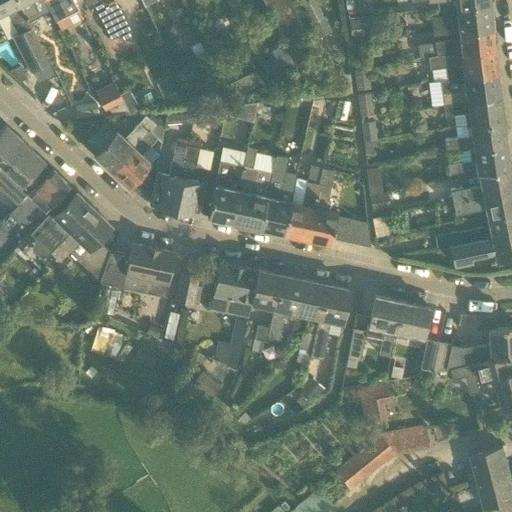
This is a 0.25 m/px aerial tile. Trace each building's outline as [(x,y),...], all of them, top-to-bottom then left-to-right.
[(27,18),(18,0),(0,0),(0,13),(7,10),(19,33),(14,36),(31,71),(49,62),(27,18)] [(18,0),(27,18),(48,7),(44,0),(18,0)] [(56,21),(57,21),(77,10),(72,0),(44,0),(48,7),(56,21)] [(101,0),(86,0),(89,4),(92,2),(112,39),(118,36),(121,38),(101,0)] [(119,7),(115,0),(101,0),(121,38),(125,40),(131,37),(131,30),(127,22),(128,17),(124,9),(119,7)] [(295,41),(293,36),(304,31),(288,0),(263,0),(288,49),(296,45),(294,42),(295,41)] [(313,26),(324,21),(313,0),(308,0),(302,3),(313,26)] [(360,0),(345,0),(348,12),(363,9),(360,0)] [(437,0),(438,8),(442,8),(489,3),(489,0),(412,0),(412,1),(419,0),(437,0)] [(458,31),(492,28),(491,17),(493,14),(492,7),(490,5),(489,3),(442,8),(443,18),(431,19),(433,33),(458,30),(458,31)] [(363,35),(364,16),(352,15),(351,35),(363,35)] [(437,55),(494,49),(493,41),(495,38),(495,31),(492,29),(492,28),(458,31),(459,38),(435,41),(436,43),(417,44),(417,46),(418,58),(422,58),(437,55)] [(441,80),(464,77),(497,73),(497,70),(499,64),(495,59),(494,49),(437,55),(422,58),(428,57),(429,70),(432,69),(433,81),(441,80)] [(368,69),(354,71),(357,91),(370,89),(368,69)] [(443,104),(500,96),(499,86),(501,80),(498,75),(497,73),(464,77),(465,89),(442,92),(443,104)] [(127,111),(120,95),(113,82),(99,89),(111,112),(127,111)] [(179,83),(160,91),(162,96),(166,106),(185,98),(179,83)] [(373,115),(370,93),(358,95),(361,116),(373,115)] [(500,96),(443,104),(445,116),(453,115),(455,127),(460,126),(460,125),(503,119),(503,117),(505,111),(502,105),(500,96)] [(79,117),(98,114),(96,102),(76,105),(79,117)] [(259,102),(244,104),(240,119),(253,122),(255,118),(259,102)] [(313,122),(332,122),(333,103),(313,102),(313,122)] [(191,125),(193,109),(183,109),(180,122),(191,125)] [(149,130),(155,124),(146,115),(124,138),(116,130),(114,132),(104,123),(88,140),(97,150),(93,154),(110,171),(147,129),(149,130)] [(161,142),(165,124),(160,119),(155,124),(149,130),(147,129),(110,171),(128,187),(151,163),(142,154),(157,138),(161,142)] [(456,151),(507,144),(505,134),(507,128),(504,122),(503,119),(460,125),(460,126),(461,137),(444,139),(446,152),(456,150),(456,151)] [(372,140),(376,139),(374,121),(361,123),(363,142),(372,140)] [(0,169),(25,143),(6,124),(0,130),(0,169)] [(190,139),(188,146),(199,148),(201,142),(190,139)] [(372,140),(363,142),(365,156),(374,155),(372,140)] [(45,162),(33,150),(25,143),(0,169),(0,189),(17,206),(49,172),(42,165),(45,162)] [(174,210),(188,146),(176,143),(169,175),(157,173),(150,205),(174,210)] [(477,173),(510,167),(508,157),(510,151),(507,146),(507,144),(456,151),(458,162),(448,164),(449,178),(477,173)] [(195,166),(199,148),(188,146),(174,210),(197,215),(204,183),(203,183),(206,169),(195,166)] [(267,196),(272,173),(252,168),(255,152),(247,150),(244,166),(231,222),(260,228),(267,196)] [(279,199),(284,177),(288,158),(276,155),(272,173),(267,196),(260,228),(283,234),(290,201),(279,199)] [(244,166),(220,160),(214,185),(207,217),(231,222),(244,166)] [(290,201),(283,234),(305,238),(321,168),(310,165),(307,181),(296,178),(290,201)] [(452,201),(511,188),(511,170),(510,170),(510,167),(477,173),(479,182),(450,189),(452,201)] [(333,170),(321,168),(305,238),(330,244),(331,238),(336,215),(337,213),(324,210),(333,170)] [(49,172),(17,206),(16,207),(4,219),(13,228),(18,222),(19,223),(38,203),(46,210),(70,186),(52,169),(49,172)] [(368,180),(370,195),(378,194),(377,179),(368,180)] [(486,215),(511,210),(511,188),(452,201),(455,212),(484,206),(486,215)] [(51,253),(93,208),(76,191),(53,215),(20,251),(37,267),(44,260),(51,253)] [(373,211),(390,208),(387,193),(370,196),(373,211)] [(110,252),(97,240),(111,225),(93,208),(51,253),(60,261),(69,252),(76,259),(77,259),(98,279),(100,282),(110,252)] [(511,210),(486,215),(488,225),(457,232),(457,231),(435,235),(438,248),(450,246),(492,237),(511,232),(511,210)] [(348,218),(336,215),(331,238),(343,240),(348,218)] [(354,243),(358,220),(348,218),(343,240),(354,243)] [(354,243),(370,246),(367,223),(358,220),(354,243)] [(511,232),(492,237),(450,246),(453,264),(472,260),(471,256),(493,251),(495,260),(511,256),(511,232)] [(110,252),(100,282),(102,283),(147,293),(150,279),(168,283),(175,252),(131,243),(128,256),(110,252)] [(210,307),(248,316),(251,303),(258,270),(219,262),(212,293),(213,293),(210,307)] [(273,308),(280,275),(258,270),(251,303),(273,308)] [(192,305),(198,277),(181,273),(175,301),(192,305)] [(296,313),(303,280),(280,275),(273,308),(269,327),(267,337),(279,340),(285,310),(296,313)] [(318,317),(325,284),(303,280),(296,313),(318,317)] [(342,323),(349,290),(325,284),(318,317),(314,335),(309,356),(322,359),(330,320),(342,323)] [(393,337),(401,301),(375,295),(367,332),(353,328),(348,357),(357,359),(360,359),(365,335),(382,338),(378,354),(388,356),(393,337)] [(422,337),(429,307),(401,301),(393,337),(406,340),(408,334),(422,337)] [(158,337),(162,329),(150,324),(146,332),(158,337)] [(257,324),(254,338),(262,340),(266,341),(267,337),(269,327),(257,324)] [(484,360),(511,357),(511,327),(489,329),(490,345),(462,347),(451,345),(451,344),(439,342),(437,347),(431,371),(432,371),(432,372),(446,369),(484,360)] [(309,356),(314,335),(301,331),(296,353),(309,356)] [(218,340),(213,359),(219,362),(237,371),(244,336),(232,333),(230,343),(218,340)] [(431,371),(437,347),(426,344),(419,374),(431,371)] [(477,372),(483,390),(495,387),(501,408),(511,405),(511,357),(484,360),(446,369),(450,369),(452,379),(464,376),(477,372)] [(194,383),(214,398),(221,388),(202,372),(194,383)] [(207,407),(214,398),(194,383),(187,393),(207,407)] [(384,402),(391,400),(387,383),(359,390),(367,423),(388,419),(384,402)] [(200,417),(207,407),(187,393),(181,400),(200,417)] [(350,488),(391,455),(427,447),(422,425),(382,435),(337,471),(350,488)] [(485,508),(496,505),(497,505),(511,500),(511,477),(511,478),(502,446),(471,454),(485,508)] [(310,494),(324,511),(332,504),(318,488),(310,494)] [(311,511),(322,511),(324,511),(310,494),(302,501),(311,511)] [(511,500),(497,505),(496,505),(497,511),(502,511),(511,509),(511,500)] [(297,511),(311,511),(302,501),(294,508),(297,511)]
